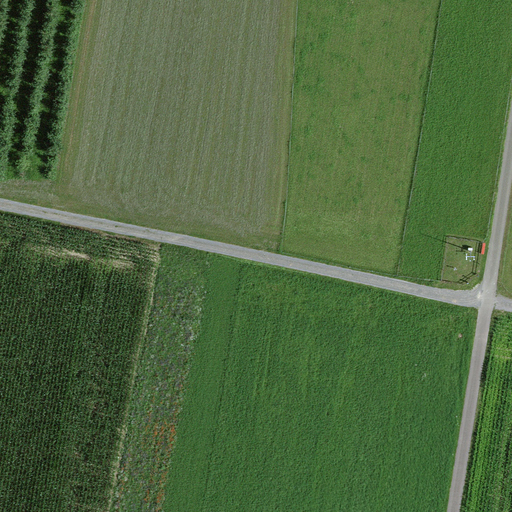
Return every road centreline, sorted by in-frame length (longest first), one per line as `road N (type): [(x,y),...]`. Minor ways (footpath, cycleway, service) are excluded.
road 1 (track): [(0,209),(511,309)]
road 2 (track): [(511,137),(453,511)]
